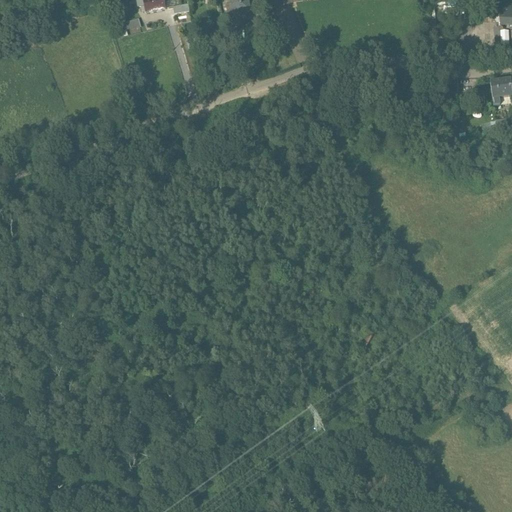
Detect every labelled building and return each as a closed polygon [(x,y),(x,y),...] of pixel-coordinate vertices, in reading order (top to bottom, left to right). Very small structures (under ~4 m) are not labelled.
[(164,0),(143,0),(146,12),(166,7),(164,0)] [(248,0),(232,0),(235,13),(240,12),(241,15),(246,14),(246,11),(251,10),(248,0)] [(185,5),(174,6),(175,13),(186,11),(185,5)] [(511,8),(500,8),(500,18),(511,18),(511,8)] [(120,28),(122,37),(129,35),(128,30),(143,27),(141,19),(127,22),(128,27),(120,28)] [(458,76),(445,77),(447,91),(459,89),(458,76)] [(511,90),(510,80),(490,83),(494,106),(500,105),(500,99),(511,97),(511,90)] [(508,118),(495,120),(496,129),(510,127),(508,118)]
